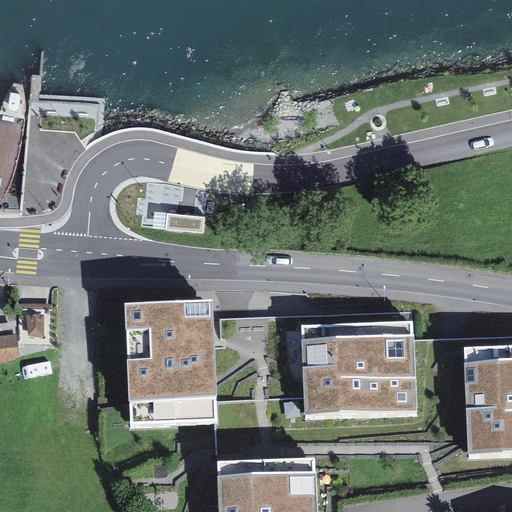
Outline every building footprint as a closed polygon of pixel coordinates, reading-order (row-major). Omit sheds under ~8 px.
[(220,224),(201,225),(202,250),(231,249),(229,224),(220,224)] [(209,311),(129,315),(134,425),(215,421),(209,311)] [(43,315),(30,316),(32,337),(45,335),(43,315)] [(410,329),(306,334),(310,416),(413,412),(410,329)] [(14,334),(0,336),(0,358),(18,354),(14,334)] [(511,358),(470,360),(474,454),(511,452),(511,358)] [(313,511),(311,468),(221,472),(222,511),(313,511)]
